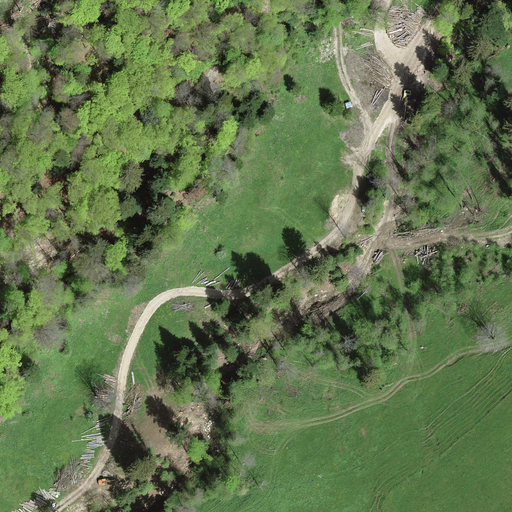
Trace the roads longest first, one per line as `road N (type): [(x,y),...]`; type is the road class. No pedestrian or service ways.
road 1 (track): [(55,511),(81,494),(114,436),(131,337),(150,306),(180,290),(251,289),(320,249),(344,222),(366,147),(446,0)]
road 2 (track): [(0,288),(41,249),(106,211),(153,159),(194,81),(253,0)]
road 3 (track): [(398,97),(389,239),(500,238),(511,231)]
road 4 (track): [(340,0),(343,70),(373,134)]
